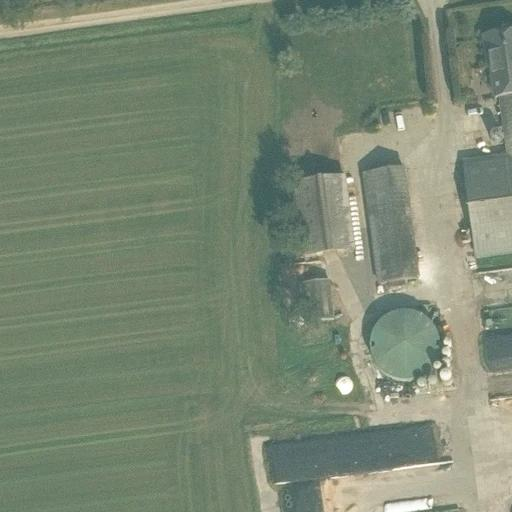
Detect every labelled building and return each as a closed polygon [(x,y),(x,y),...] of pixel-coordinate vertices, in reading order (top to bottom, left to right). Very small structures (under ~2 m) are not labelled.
[(511,34),(485,38),(489,70),(492,69),(496,100),(500,99),(508,157),(464,163),(477,259),(511,254),(511,34)] [(404,171),(365,177),(379,286),(389,284),(389,290),(405,288),(405,282),(419,280),(404,171)] [(356,253),(347,177),(293,183),(303,259),(356,253)] [(336,323),(334,281),(300,283),(302,324),(336,323)] [(393,306),(364,361),(417,388),(445,333),(393,306)]
